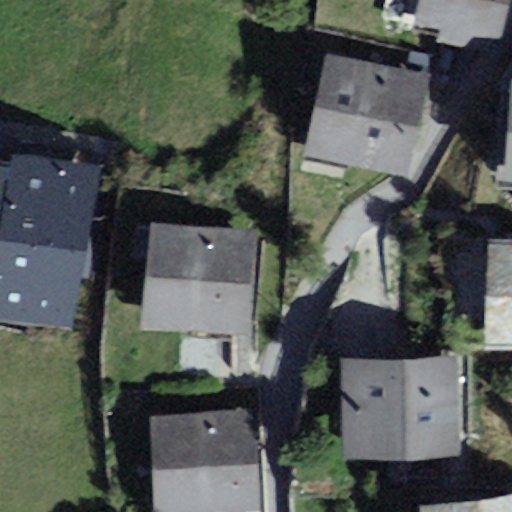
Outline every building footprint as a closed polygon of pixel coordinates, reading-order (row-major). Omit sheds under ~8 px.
[(506,0),(418,0),(414,22),(480,36),(498,40),(506,0)] [(425,76),(328,54),(306,152),(403,173),(425,76)] [(91,168),(8,152),(0,196),(0,316),(61,328),(91,168)] [(239,236),(147,229),(139,324),(232,331),(239,236)] [(511,238),(489,237),(483,342),(511,343),(511,238)] [(463,354),(342,360),(347,453),(468,447),(463,354)] [(246,414),(142,419),(146,511),(241,511),(250,511),(246,414)] [(511,511),(511,499),(417,510),(417,511),(511,511)]
